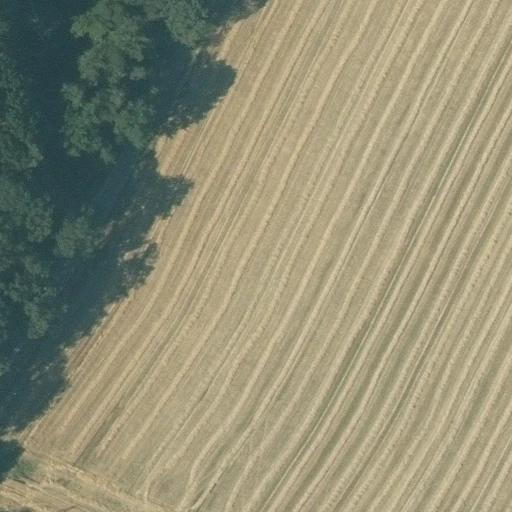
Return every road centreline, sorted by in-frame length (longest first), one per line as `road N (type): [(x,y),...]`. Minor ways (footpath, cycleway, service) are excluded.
road 1 (unclassified): [(0,368),(87,232),(209,0)]
road 2 (track): [(0,29),(87,232)]
